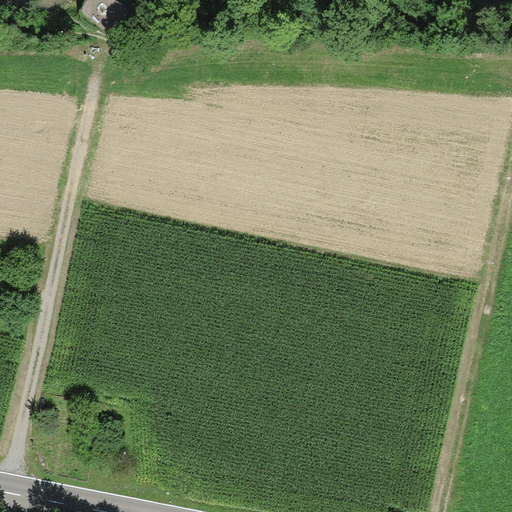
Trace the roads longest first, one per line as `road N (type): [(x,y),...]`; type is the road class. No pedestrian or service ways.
road 1 (track): [(96,37),(97,79),(5,511)]
road 2 (track): [(511,191),(441,511)]
